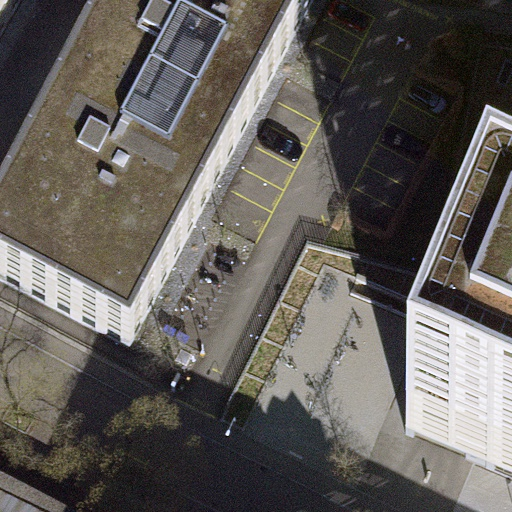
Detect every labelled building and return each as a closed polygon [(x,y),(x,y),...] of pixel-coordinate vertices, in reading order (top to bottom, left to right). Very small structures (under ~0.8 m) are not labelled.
[(0,0),(0,38),(22,0),(0,0)] [(112,0),(67,85),(226,168),(314,0),(112,0)] [(226,168),(67,85),(0,212),(0,279),(130,349),(226,168)] [(511,257),(486,247),(406,436),(446,452),(511,480),(511,257)] [(0,511),(38,511),(0,492),(0,511)]
